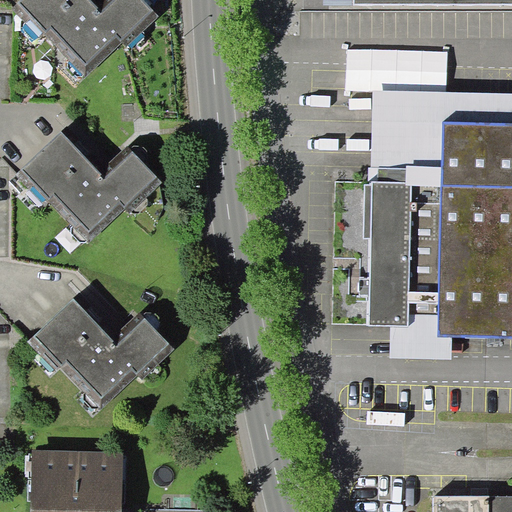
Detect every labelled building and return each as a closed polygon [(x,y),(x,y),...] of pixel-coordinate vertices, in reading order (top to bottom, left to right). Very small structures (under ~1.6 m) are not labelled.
[(100,0),(95,5),(91,0),(20,0),(12,8),(26,23),(30,19),(86,77),(122,43),(126,47),(159,16),(143,0),(100,0)] [(511,93),(447,91),(448,52),(347,49),(346,91),(373,91),(371,168),(369,168),(368,181),(371,181),(371,185),(370,239),(368,325),(390,325),(390,358),(452,359),(452,337),(511,337),(511,93)] [(99,172),(61,132),(16,174),(45,206),(49,202),(89,243),(125,209),(130,213),(162,183),(127,145),(99,172)] [(112,339),(73,298),(28,340),(57,371),(61,367),(102,410),(138,376),(142,380),(175,349),(140,312),(112,339)] [(121,511),(124,453),(33,451),(30,511),(121,511)] [(511,511),(511,495),(433,496),(432,511),(511,511)]
